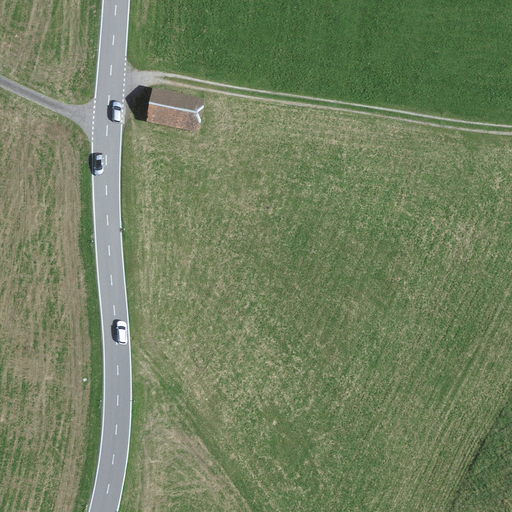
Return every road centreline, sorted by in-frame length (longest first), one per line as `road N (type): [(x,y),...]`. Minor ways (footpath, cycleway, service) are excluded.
road 1 (secondary): [(103,511),(119,383),(105,180),(115,0)]
road 2 (track): [(111,75),(511,131)]
